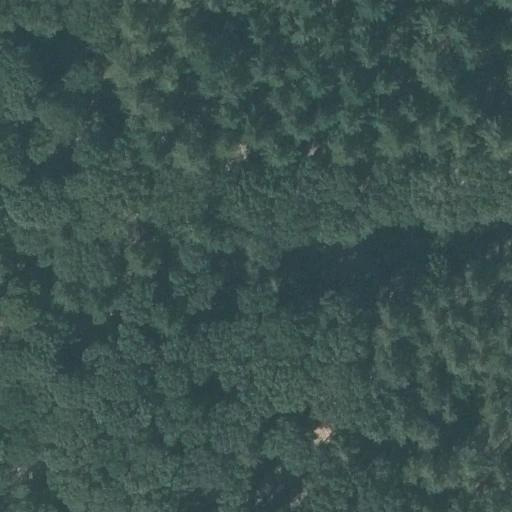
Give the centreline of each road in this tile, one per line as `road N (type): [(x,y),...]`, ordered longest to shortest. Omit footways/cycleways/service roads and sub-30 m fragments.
road 1 (track): [(0,159),(511,126)]
road 2 (track): [(40,157),(27,0)]
road 3 (track): [(0,372),(21,511)]
